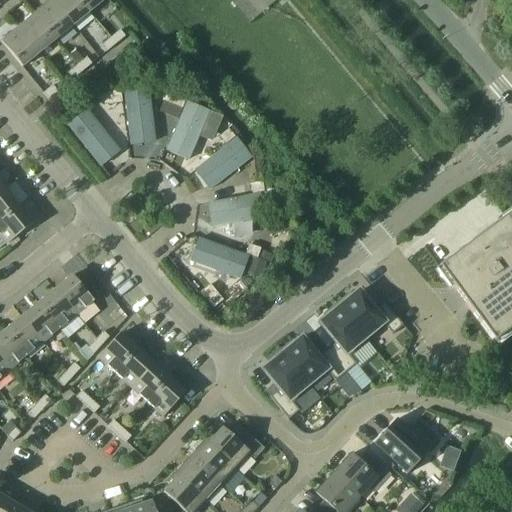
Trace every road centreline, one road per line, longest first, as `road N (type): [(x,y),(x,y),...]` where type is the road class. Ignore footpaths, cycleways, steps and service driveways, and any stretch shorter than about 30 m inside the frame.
road 1 (residential): [(225,352),(481,155)]
road 2 (residential): [(308,460),(354,413),(388,401),(413,400),(511,431)]
road 3 (residential): [(131,260),(183,216),(165,182),(135,179),(90,211)]
road 4 (residential): [(112,481),(62,444),(41,466),(42,484),(87,490)]
road 5 (residential): [(225,385),(145,471),(112,481)]
road 6 (residential): [(90,211),(0,101)]
road 7 (unclassified): [(511,100),(424,0)]
road 8 (residential): [(225,352),(131,260)]
road 9 (residential): [(0,290),(93,214)]
